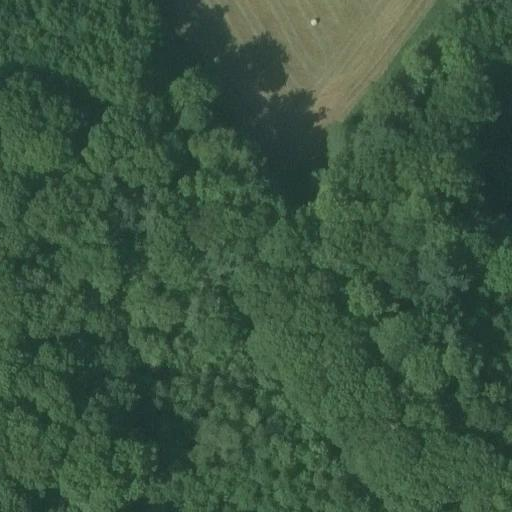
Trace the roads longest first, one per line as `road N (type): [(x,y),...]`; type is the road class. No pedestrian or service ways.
road 1 (track): [(511,296),(215,213),(0,173)]
road 2 (track): [(215,213),(265,303),(336,381),(402,446),(498,511)]
road 3 (track): [(394,257),(444,137),(511,20)]
